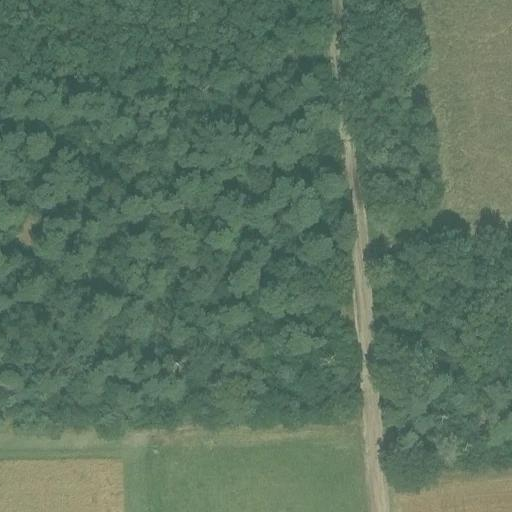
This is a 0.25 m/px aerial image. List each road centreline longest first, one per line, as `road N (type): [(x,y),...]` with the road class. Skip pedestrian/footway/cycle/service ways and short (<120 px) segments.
road 1 (track): [(373,414),(322,0)]
road 2 (track): [(378,485),(511,475)]
